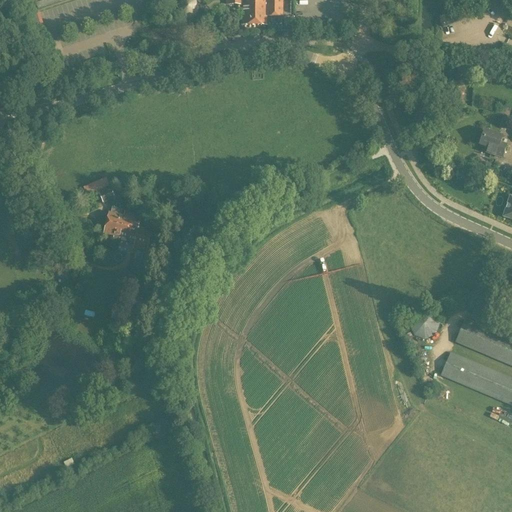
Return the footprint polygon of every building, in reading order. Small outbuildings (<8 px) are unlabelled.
[(184,0),(181,2),(179,6),(179,11),(181,15),(185,17),(190,17),(194,15),(197,11),(197,6),(194,2),(190,0),(184,0)] [(227,0),(227,5),(240,5),(240,4),(244,4),(244,6),(242,6),(242,25),(267,26),(267,17),(282,17),(282,0),(227,0)] [(511,123),(511,122),(503,119),(500,128),(509,131),(511,123)] [(502,137),(485,131),(479,146),(487,148),(486,153),(502,159),(507,145),(500,143),(502,137)] [(86,195),(109,186),(106,178),(82,187),(86,195)] [(115,199),(111,190),(99,194),(103,204),(115,199)] [(511,198),(509,197),(503,218),(511,220),(511,198)] [(109,212),(103,235),(118,239),(124,216),(121,215),(122,211),(112,208),(111,212),(109,212)] [(124,216),(118,239),(134,243),(133,250),(147,253),(152,234),(136,230),(140,216),(125,212),(124,216)] [(203,221),(191,227),(197,240),(209,235),(203,221)] [(185,230),(173,237),(178,249),(191,242),(185,230)] [(511,266),(510,266),(502,287),(511,291),(511,266)] [(414,336),(425,340),(435,335),(439,324),(434,313),(423,310),(412,315),(409,326),(414,336)] [(455,343),(511,366),(511,339),(464,320),(455,343)] [(511,380),(450,355),(440,378),(511,407),(511,380)]
